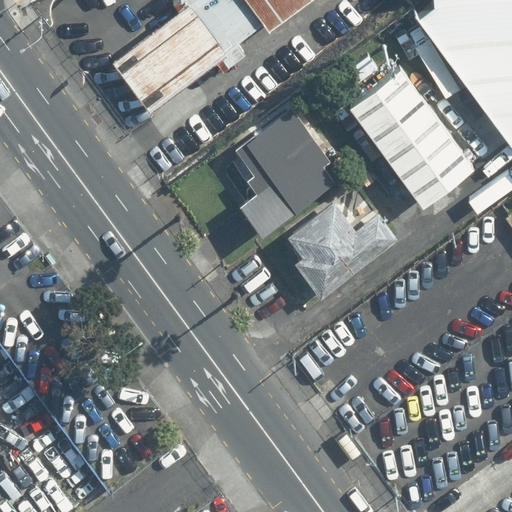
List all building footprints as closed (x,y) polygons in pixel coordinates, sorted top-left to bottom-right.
[(305,0),(199,0),(115,62),(147,105),(261,20),(267,28),(305,0)] [(511,0),(429,0),(415,9),(506,138),(511,137),(511,0)] [(343,88),(375,65),(365,52),(334,74),(343,88)] [(470,161),(397,63),(346,100),(418,199),(470,161)] [(342,169),(291,101),(229,147),(280,215),(342,169)] [(322,289),(394,235),(375,209),(354,225),(333,197),(282,235),(322,289)]
